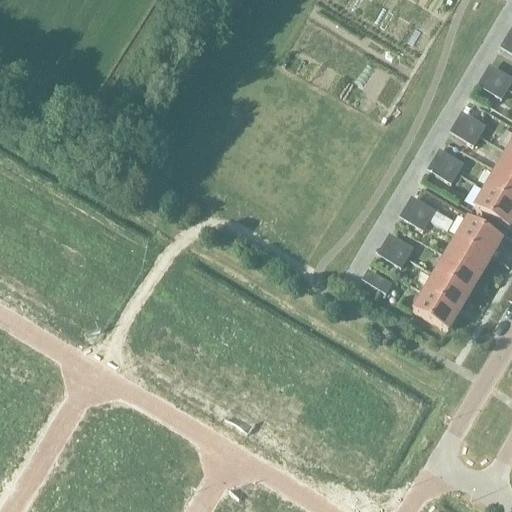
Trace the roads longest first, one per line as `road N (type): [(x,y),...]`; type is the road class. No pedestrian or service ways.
road 1 (residential): [(232,456),(91,372)]
road 2 (residential): [(91,372),(11,511)]
road 3 (residential): [(436,464),(511,336)]
